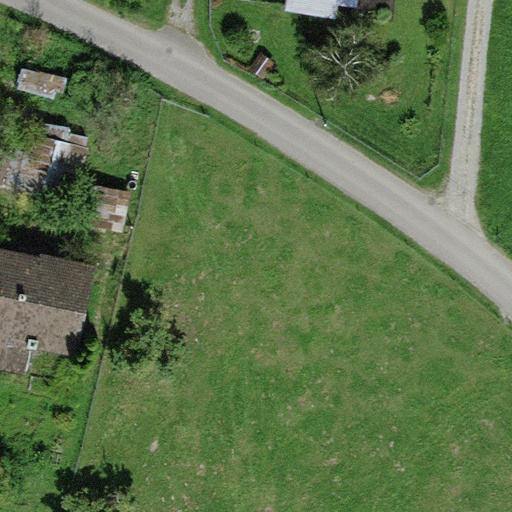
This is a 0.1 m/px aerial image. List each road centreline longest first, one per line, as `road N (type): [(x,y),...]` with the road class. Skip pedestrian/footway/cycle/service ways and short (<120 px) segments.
road 1 (unclassified): [(511,285),(456,235),(173,62),(36,0)]
road 2 (track): [(456,235),(490,0)]
